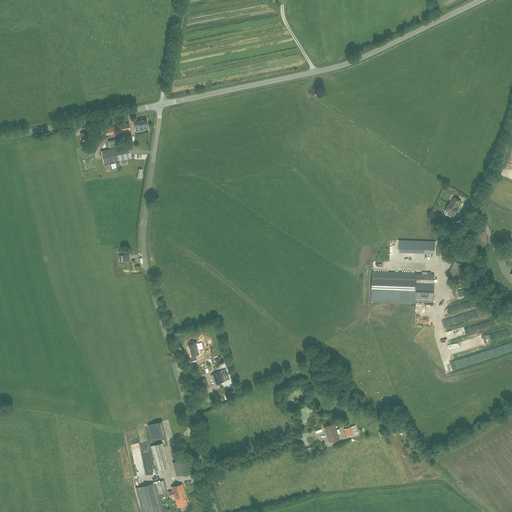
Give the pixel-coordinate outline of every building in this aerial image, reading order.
[(149,128),(149,126),(147,119),(139,121),(134,122),(135,128),(139,127),(140,132),(145,130),(145,129),(149,128)] [(115,126),(104,129),(106,136),(116,134),(117,135),(131,131),(129,123),(115,126)] [(101,151),(104,164),(131,158),(129,146),(101,151)] [(455,206),(458,207),(461,201),(454,198),(451,204),(450,203),(449,205),(453,208),(455,206)] [(459,208),(458,207),(455,206),(453,208),(449,205),(448,205),(446,207),(447,208),(446,210),(447,211),(445,214),(453,218),(459,208)] [(444,256),(447,242),(439,240),(436,255),(444,256)] [(372,272),(371,301),(434,303),(434,284),(434,275),(372,272)] [(472,284),(477,292),(482,289),(477,280),(472,284)] [(467,293),(466,289),(454,292),(455,298),(462,296),(462,295),(467,293)] [(197,359),(201,357),(200,354),(198,347),(203,346),(201,342),(197,343),(189,345),(193,360),(197,359)] [(212,375),(216,385),(223,382),(230,379),(225,369),(219,371),(212,375)] [(205,379),(199,381),(202,389),(208,387),(205,379)] [(153,440),(166,438),(164,423),(151,425),(153,440)] [(330,442),(339,439),(334,424),(324,427),(330,442)] [(347,437),(358,433),(355,425),(344,429),(347,437)] [(147,462),(152,461),(146,437),(140,439),(147,462)] [(317,451),(323,449),(321,442),(314,444),(317,451)] [(150,447),(157,472),(170,468),(163,443),(150,447)] [(133,445),(136,466),(142,465),(141,462),(143,462),(140,444),(133,445)] [(305,456),(313,453),(311,447),(303,450),(305,456)] [(156,483),(136,488),(142,511),(163,511),(162,505),(159,495),(167,493),(164,481),(156,483)] [(180,495),(184,494),(182,484),(171,487),(175,500),(181,498),(180,495)] [(181,498),(175,500),(177,508),(187,505),(185,497),(184,494),(180,495),(181,498)]
